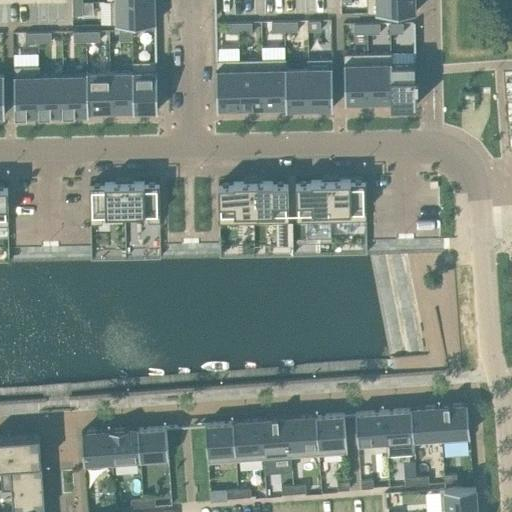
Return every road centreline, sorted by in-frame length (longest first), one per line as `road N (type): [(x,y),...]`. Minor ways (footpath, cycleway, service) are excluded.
road 1 (residential): [(480,232),(477,179),(451,147),(193,146)]
road 2 (residential): [(511,510),(480,232)]
road 3 (residential): [(193,146),(0,151)]
road 4 (residential): [(189,0),(193,146)]
